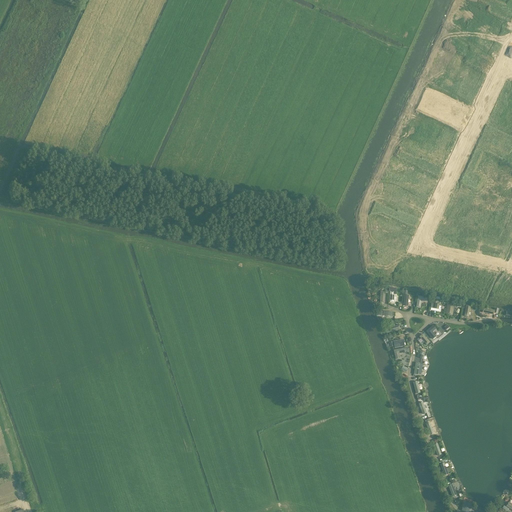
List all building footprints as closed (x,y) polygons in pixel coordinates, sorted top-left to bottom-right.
[(511,91),(504,88),(502,92),(511,96),(511,94),(511,91)] [(502,93),(500,97),(509,101),(511,97),(502,93)] [(499,98),(498,102),(507,106),(509,102),(499,98)] [(494,111),(489,120),(493,122),(498,113),(494,111)] [(499,113),(494,122),(498,124),(503,115),(499,113)] [(503,115),(499,125),(503,126),(507,117),(503,115)] [(508,119),(503,128),(507,130),(511,121),(508,119)] [(487,141),(472,161),(481,168),(489,156),(511,172),(511,158),(487,141)] [(486,180),(467,221),(471,222),(469,227),(495,239),(511,201),(511,180),(494,172),(492,177),(479,171),(477,176),(486,180)] [(465,178),(463,183),(472,187),(474,182),(465,178)] [(463,183),(461,187),(470,191),(472,187),(463,183)] [(461,187),(459,192),(468,196),(470,191),(461,187)] [(459,192),(457,196),(466,200),(468,196),(459,192)] [(457,196),(455,201),(464,204),(466,200),(457,196)] [(455,201),(453,205),(462,209),(464,204),(455,201)] [(453,205),(451,209),(460,213),(462,209),(453,205)] [(451,209),(449,214),(458,218),(460,213),(451,209)] [(449,214),(447,218),(456,222),(458,218),(449,214)] [(447,218),(445,222),(454,226),(456,222),(447,218)] [(445,222),(443,227),(452,231),(454,226),(445,222)] [(443,227),(441,231),(450,235),(452,231),(443,227)] [(441,231),(439,236),(448,239),(450,235),(441,231)] [(439,236),(437,240),(446,244),(448,239),(439,236)] [(437,240),(435,244),(444,248),(446,244),(437,240)] [(419,266),(418,271),(428,273),(428,271),(430,260),(424,258),(422,266),(419,266)] [(430,260),(428,271),(434,272),(433,275),(437,275),(438,269),(435,269),(436,261),(430,260)] [(446,271),(445,277),(449,278),(449,275),(455,277),(457,265),(451,264),(449,272),(446,271)] [(457,265),(455,277),(461,278),(460,280),(464,281),(465,275),(462,274),(463,266),(457,265)] [(473,277),(472,283),(482,285),(482,282),(484,271),(478,270),(477,277),(473,277)] [(484,271),(482,282),(488,284),(487,286),(491,286),(492,281),(489,280),(490,272),(484,271)] [(500,282),(499,288),(503,289),(503,287),(509,288),(511,276),(505,275),(504,283),(500,282)] [(418,296),(416,307),(420,308),(421,301),(427,302),(427,298),(418,296)] [(432,299),(431,308),(438,309),(440,300),(432,299)] [(454,304),(447,303),(445,314),(452,316),(454,304)] [(436,329),(433,326),(426,332),(432,339),(435,337),(432,332),(436,329)] [(423,335),(420,338),(427,345),(430,342),(423,335)] [(400,340),(393,342),(395,348),(404,346),(403,343),(401,343),(400,340)] [(393,350),(395,360),(400,359),(399,354),(405,352),(405,348),(393,350)]
